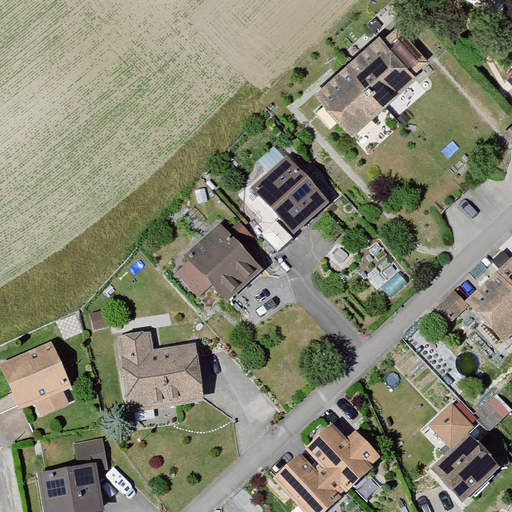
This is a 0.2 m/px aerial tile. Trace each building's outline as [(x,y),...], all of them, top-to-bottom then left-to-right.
[(374,34),(307,95),(349,142),(417,81),(414,77),(425,66),(391,28),(379,39),(374,34)] [(279,163),(245,191),(261,217),(287,244),(338,198),(313,173),(300,184),(279,163)] [(229,253),(214,227),(179,260),(194,285),(221,310),(253,276),(229,253)] [(511,334),(511,265),(469,306),(504,342),(511,334)] [(466,309),(454,296),(438,310),(450,323),(466,309)] [(149,333),(109,339),(118,402),(126,421),(202,410),(193,346),(152,351),(149,333)] [(52,342),(0,362),(0,367),(18,412),(34,405),(39,418),(69,406),(63,392),(72,389),(52,342)] [(472,430),(452,409),(432,429),(451,449),(472,430)] [(301,461),(278,483),(305,511),(326,511),(379,462),(356,437),(347,446),(333,431),(308,454),(322,469),(315,476),(301,461)] [(73,444),(78,467),(97,463),(99,471),(109,469),(103,438),(73,444)] [(469,444),(435,476),(463,506),(497,474),(469,444)] [(78,467),(37,474),(44,511),(98,511),(106,511),(99,471),(97,463),(78,467)]
